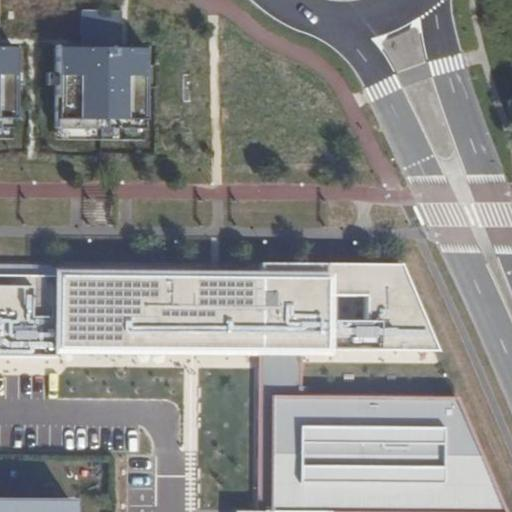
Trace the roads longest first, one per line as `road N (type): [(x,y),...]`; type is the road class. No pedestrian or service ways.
road 1 (tertiary): [(327,21),(356,44),(418,161),(451,167)]
road 2 (tertiary): [(451,167),(471,139),(446,64),(437,0)]
road 3 (tertiary): [(511,307),(451,167)]
